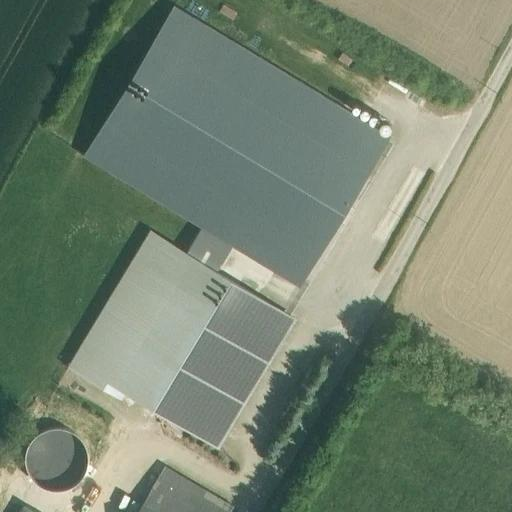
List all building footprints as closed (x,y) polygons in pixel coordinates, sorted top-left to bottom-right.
[(388,134),(176,6),(86,154),(298,283),(388,134)] [(385,83),(374,104),(389,112),(400,91),(385,83)] [(150,231),(69,365),(120,396),(126,387),(117,382),(192,256),(150,231)] [(294,318),(192,256),(117,382),(126,387),(218,443),(294,318)] [(87,469),(89,457),(87,444),(80,434),(69,427),(56,424),(44,427),(34,434),(27,445),(24,457),(27,470),(34,480),(45,487),(57,490),(70,487),(80,480),(87,469)] [(226,511),(160,472),(142,502),(158,511),(226,511)] [(158,511),(142,502),(136,511),(158,511)]
